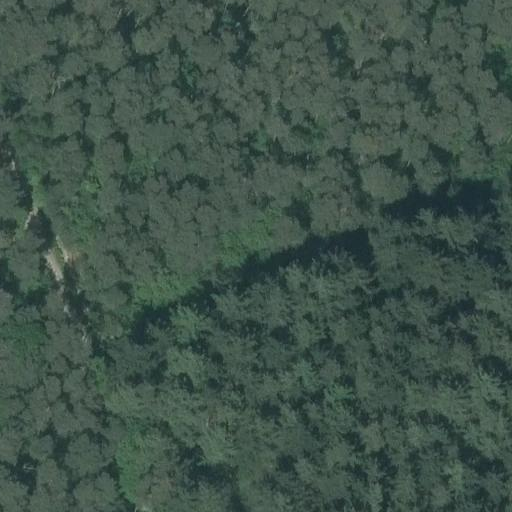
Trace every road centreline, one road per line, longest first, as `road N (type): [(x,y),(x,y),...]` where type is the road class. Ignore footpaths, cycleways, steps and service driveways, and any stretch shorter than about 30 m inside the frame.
road 1 (track): [(511,187),(89,345)]
road 2 (track): [(0,136),(155,511)]
